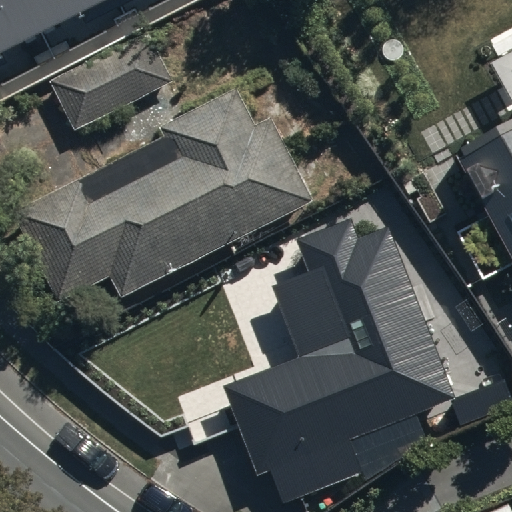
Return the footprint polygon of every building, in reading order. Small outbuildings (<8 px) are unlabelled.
[(0,0),(0,55),(109,0),(0,0)] [(146,32),(48,82),(74,132),(172,82),(146,32)] [(511,50),(489,63),(511,102),(511,122),(456,155),(511,259),(511,50)] [(14,215),(57,304),(108,279),(119,300),(313,202),(272,121),(254,130),(236,93),(161,131),(165,138),(14,215)] [(355,245),(347,225),(293,247),(311,290),(286,300),(308,356),(223,390),(257,475),(268,470),(281,502),(360,471),(369,494),(437,468),(415,413),(451,399),(385,232),(355,245)]
